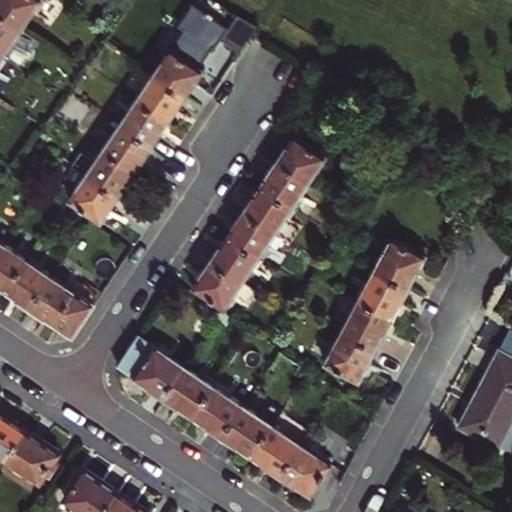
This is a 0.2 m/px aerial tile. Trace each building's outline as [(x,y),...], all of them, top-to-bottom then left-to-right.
[(0,0),(0,13),(22,28),(40,0),(0,0)] [(0,55),(3,57),(22,28),(0,13),(0,55)] [(154,75),(186,96),(195,82),(203,70),(172,49),(154,75)] [(178,108),(186,96),(154,75),(141,66),(132,79),(146,88),(138,100),(169,121),(178,108)] [(169,121),(138,100),(121,125),(152,146),(161,133),(169,121)] [(143,160),(152,146),(121,125),(104,150),(135,171),(143,160)] [(271,155),(303,176),(320,150),(289,129),(280,142),(271,155)] [(127,183),(135,171),(104,150),(96,162),(81,151),(72,164),(73,165),(119,196),(127,183)] [(286,200),(303,176),(271,155),(263,167),(254,179),(286,200)] [(119,196),(73,165),(65,178),(79,187),(70,200),(101,221),(111,207),(119,196)] [(286,200),(254,179),(245,193),(237,204),(269,226),(283,236),(292,223),(277,213),(286,200)] [(252,251),(269,226),(237,204),(229,217),(221,229),(252,251)] [(204,255),(236,276),(252,251),(221,229),(212,243),(204,255)] [(394,237),(377,269),(410,287),(419,271),(427,255),(394,237)] [(0,284),(7,289),(27,258),(3,241),(0,245),(0,284)] [(250,285),(236,276),(204,255),(196,267),(187,280),(219,301),(227,289),(241,298),(250,285)] [(19,297),(32,306),(52,275),(27,258),(7,289),(19,297)] [(360,300),(394,317),(401,304),(410,287),(377,269),(360,300)] [(95,304),(52,275),(32,306),(50,318),(75,335),(95,304)] [(344,331),(377,349),(386,331),(394,317),(360,300),(344,331)] [(377,349),(344,331),(327,363),(360,380),(368,365),(377,349)] [(166,396),(186,365),(139,333),(118,364),(146,382),(166,396)] [(511,421),(511,355),(499,349),(480,385),(459,427),(499,447),(511,421)] [(181,406),(195,416),(216,385),(186,365),(166,396),(181,406)] [(224,435),(245,404),(216,385),(195,416),(212,427),(224,435)] [(239,445),(253,455),(274,424),(245,404),(224,435),(239,445)] [(0,458),(6,463),(28,431),(11,420),(0,412),(0,458)] [(282,475),(303,443),(274,424),(253,455),(266,463),(282,475)] [(28,431),(6,463),(41,487),(63,455),(45,443),(28,431)] [(333,464),(318,453),(325,443),(310,433),(303,443),(282,475),(301,487),(312,495),(333,464)] [(62,500),(79,511),(105,511),(119,493),(101,481),(83,469),(62,500)] [(146,511),(135,504),(119,493),(105,511),(146,511)]
